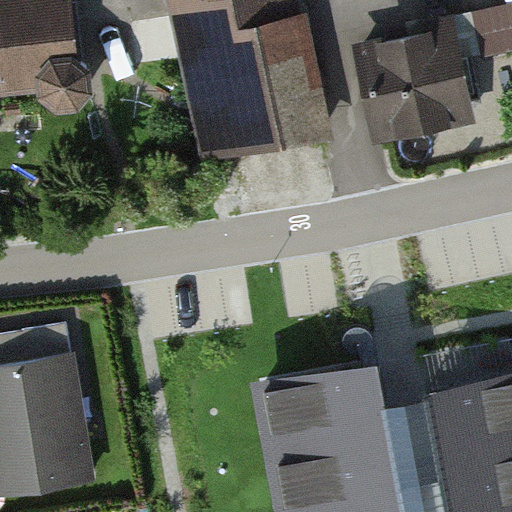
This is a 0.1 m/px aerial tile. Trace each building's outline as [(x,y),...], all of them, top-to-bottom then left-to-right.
[(0,0),(0,84),(42,81),(43,93),(58,104),(79,102),(92,87),(90,65),(74,53),(68,0),(0,0)] [(291,0),(179,0),(210,154),(246,146),(245,143),(318,128),(291,0)] [(428,35),(364,49),(381,130),(469,111),(450,20),(426,25),(428,35)] [(407,511),(378,353),(257,376),(282,511),(407,511)] [(109,356),(2,374),(23,497),(130,479),(109,356)] [(511,511),(511,372),(428,388),(450,511),(511,511)]
